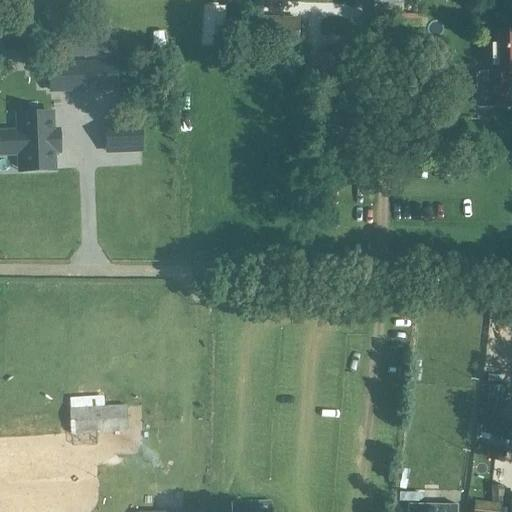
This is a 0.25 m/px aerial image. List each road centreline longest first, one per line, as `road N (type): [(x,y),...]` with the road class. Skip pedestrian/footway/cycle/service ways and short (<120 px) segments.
road 1 (residential): [(511,277),(0,270)]
road 2 (unknown): [(89,270),(70,114)]
